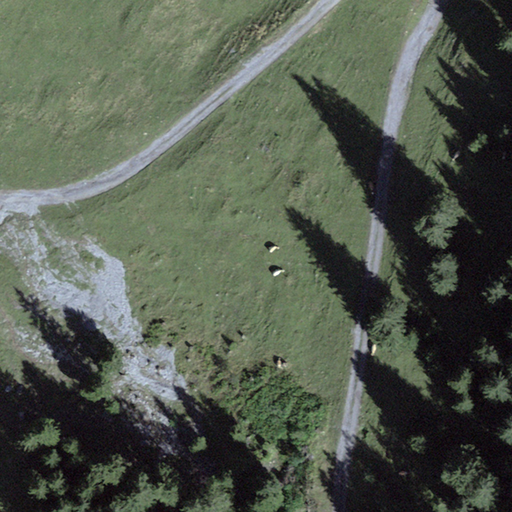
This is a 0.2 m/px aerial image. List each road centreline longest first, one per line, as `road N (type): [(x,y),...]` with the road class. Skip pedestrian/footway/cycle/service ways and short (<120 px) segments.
road 1 (track): [(429,0),(398,81),(340,511)]
road 2 (track): [(0,201),(74,191),(125,165),(327,0)]
